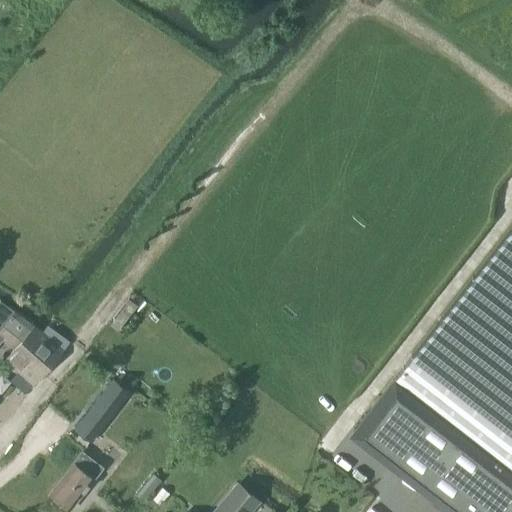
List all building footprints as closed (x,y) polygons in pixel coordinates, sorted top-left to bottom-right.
[(511,511),(511,227),(341,447),(423,511),(511,511)] [(2,301),(0,302),(0,328),(15,310),(16,310),(2,301)] [(15,310),(0,328),(0,334),(3,339),(14,348),(4,359),(34,385),(65,349),(43,331),(35,324),(16,310),(15,310)] [(133,390),(127,385),(116,376),(77,425),(94,439),(133,390)] [(69,467),(51,491),(70,506),(103,464),(67,437),(55,456),(69,467)] [(246,511),(259,497),(240,482),(217,509),(219,511),(246,511)] [(140,483),(132,492),(144,501),(151,491),(140,483)] [(271,511),(274,509),(267,503),(259,511),(271,511)]
